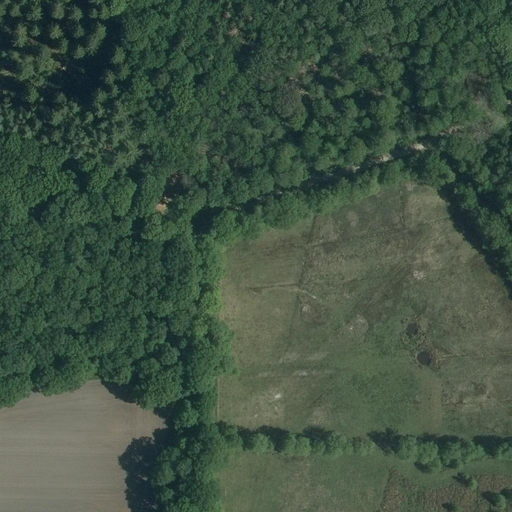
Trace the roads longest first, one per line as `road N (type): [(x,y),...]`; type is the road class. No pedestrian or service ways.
road 1 (track): [(0,374),(194,327),(198,226),(429,144),(511,101)]
road 2 (track): [(0,165),(198,226)]
road 3 (track): [(118,0),(137,206)]
road 4 (track): [(194,511),(194,327)]
